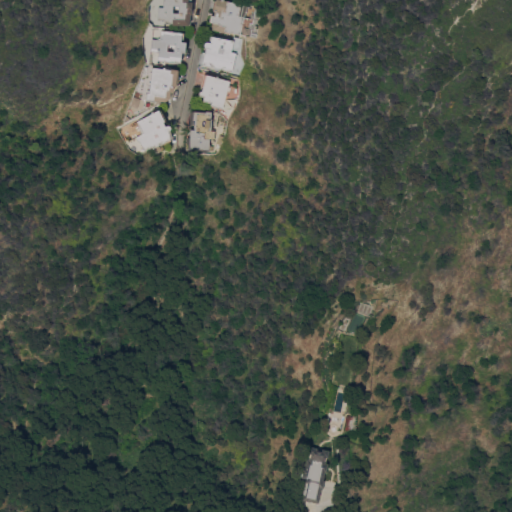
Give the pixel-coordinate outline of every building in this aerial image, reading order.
[(172,26),(172,24),(164,24),(164,21),(158,20),(159,8),(163,8),(163,0),(192,0),(192,2),(192,16),(191,16),(191,25),(189,24),(189,26),(172,26)] [(256,38),(250,37),(246,37),(225,32),(225,33),(211,30),(213,23),(210,22),(211,16),(214,16),(215,12),(214,12),(215,10),(213,10),(215,2),(216,2),(216,0),(221,0),(247,6),(244,18),(253,20),(256,9),(263,10),(256,38)] [(158,61),(159,52),(151,52),(152,39),(160,40),(161,31),(184,33),(183,42),(186,43),(185,54),(182,54),(181,64),(158,61)] [(210,36),(234,41),(232,52),(237,53),(233,72),(200,65),(203,52),(205,53),(206,48),(205,47),(204,46),(204,44),(205,43),(207,42),(209,42),(210,36)] [(174,93),(171,92),(170,99),(165,102),(154,101),(154,102),(147,101),(148,93),(149,93),(152,68),(170,70),(170,69),(179,71),(177,84),(176,84),(176,87),(175,87),(174,89),(174,93)] [(203,88),(201,87),(204,75),(231,82),(223,110),(211,106),(212,104),(203,102),(204,98),(200,97),(199,95),(200,92),(201,92),(202,92),(203,88)] [(153,149),(152,147),(144,152),(140,143),(138,143),(135,137),(143,133),(137,122),(161,110),(167,121),(164,123),(166,127),(169,126),(170,126),(171,127),(171,129),(171,131),(170,132),(172,135),(172,138),(172,140),(170,141),(153,149)] [(193,112),(206,113),(206,111),(212,112),(212,119),(213,119),(212,131),(216,131),(215,140),(211,140),(210,151),(188,150),(190,130),(194,130),(194,126),(192,125),(193,114),(193,112)] [(323,481),(322,488),(318,504),(302,500),(307,478),(303,477),(311,447),(317,449),(316,450),(322,451),(322,450),(329,452),(328,459),(326,459),(325,464),(328,465),(326,473),(325,473),(323,481)]
